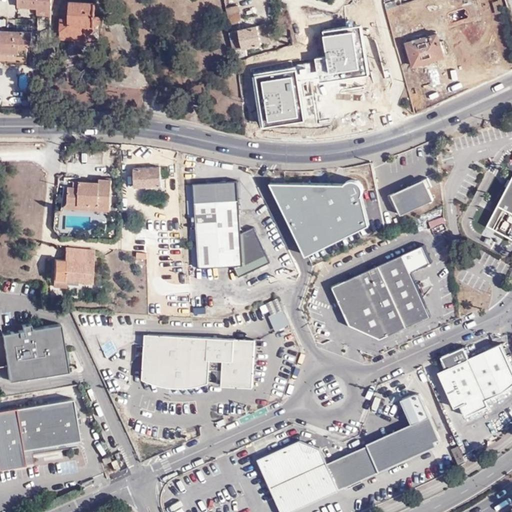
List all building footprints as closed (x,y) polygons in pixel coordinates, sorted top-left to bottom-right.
[(94,13),(94,1),(72,0),(68,0),(69,6),(64,5),(64,17),(60,17),(59,37),(86,39),(86,33),(88,32),(89,31),(91,30),(92,29),(93,28),(93,26),(94,24),(94,23),(100,23),(102,23),(102,14),(101,13),(94,13)] [(244,17),(231,20),(233,30),(240,29),(246,28),(244,17)] [(271,42),(269,32),(267,24),(259,26),(263,43),(271,42)] [(263,43),(259,26),(246,28),(240,29),(243,47),(263,43)] [(325,58),(250,68),(259,132),(307,125),(301,84),(369,74),(362,26),(321,32),(325,58)] [(31,43),(31,32),(0,29),(0,60),(27,62),(27,43),(31,43)] [(240,29),(233,30),(236,48),(243,47),(240,29)] [(438,31),(404,42),(413,68),(447,57),(438,31)] [(20,86),(31,87),(31,74),(21,74),(20,86)] [(160,166),(135,167),(136,186),(162,185),(160,166)] [(95,204),(107,205),(110,180),(98,178),(98,183),(63,177),(60,197),(95,203),(95,204)] [(511,178),(487,226),(511,238),(511,178)] [(272,182),(308,255),(372,223),(364,194),(365,189),(365,186),(363,182),(360,180),(357,179),(355,179),(352,179),(349,180),(347,183),(272,182)] [(425,182),(391,197),(401,219),(434,204),(425,182)] [(106,210),(107,205),(95,204),(95,203),(60,197),(59,203),(106,210)] [(239,198),(195,200),(196,218),(193,218),(193,223),(196,223),(199,267),(234,265),(239,277),(272,262),(256,227),(241,233),(239,198)] [(433,316),(412,271),(434,261),(426,243),(334,286),(347,314),(352,327),(381,340),(390,336),(433,316)] [(63,278),(66,278),(92,280),(93,258),(94,249),(64,246),(63,258),(63,278)] [(63,278),(63,258),(55,257),(53,277),(63,278)] [(276,330),(291,324),(283,308),(269,315),(276,330)] [(8,385),(67,376),(59,325),(1,333),(0,330),(0,369),(6,369),(8,385)] [(256,342),(148,337),(145,380),(150,382),(156,384),(162,385),(172,387),(179,388),(191,387),(196,386),(202,385),(210,382),(211,373),(223,373),(222,388),(253,390),(256,342)] [(511,365),(502,343),(469,358),(465,348),(442,359),(446,368),(439,371),(455,407),(461,404),(466,415),(489,405),(486,399),(503,392),(511,385),(511,365)] [(413,425),(368,445),(369,447),(331,464),(329,465),(340,491),(380,473),(438,447),(436,442),(442,440),(422,395),(420,395),(418,394),(417,394),(405,400),(402,401),(413,425)] [(73,400),(0,411),(0,470),(26,466),(25,465),(34,463),(31,448),(79,440),(73,400)] [(311,452),(305,450),(301,441),(258,460),(281,511),(292,511),(340,491),(323,453),(321,455),(315,453),(314,451),(311,452)]
